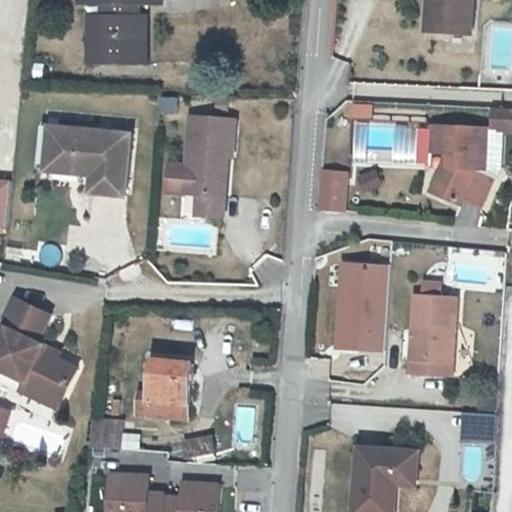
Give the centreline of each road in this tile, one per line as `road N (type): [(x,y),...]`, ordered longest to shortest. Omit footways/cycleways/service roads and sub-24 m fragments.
road 1 (unclassified): [(318,0),(279,511)]
road 2 (unknown): [(300,228),(511,243)]
road 3 (unknown): [(295,301),(115,290)]
